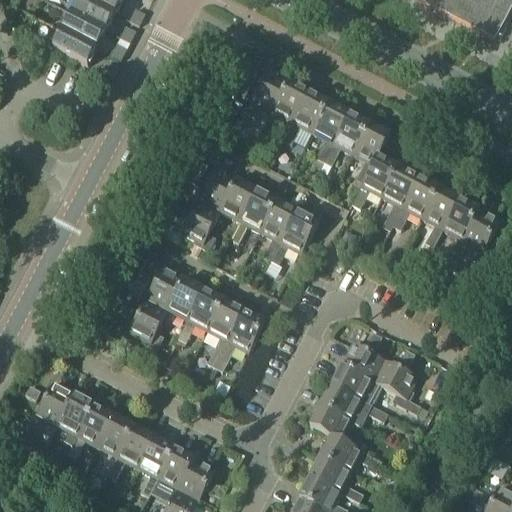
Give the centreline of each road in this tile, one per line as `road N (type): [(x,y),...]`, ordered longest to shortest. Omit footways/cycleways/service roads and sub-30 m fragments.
road 1 (residential): [(259,451),(338,299),(497,383)]
road 2 (residential): [(259,451),(17,322)]
road 3 (tertiary): [(511,117),(287,0)]
road 4 (tertiary): [(188,0),(88,185)]
road 5 (tertiary): [(88,185),(17,322)]
